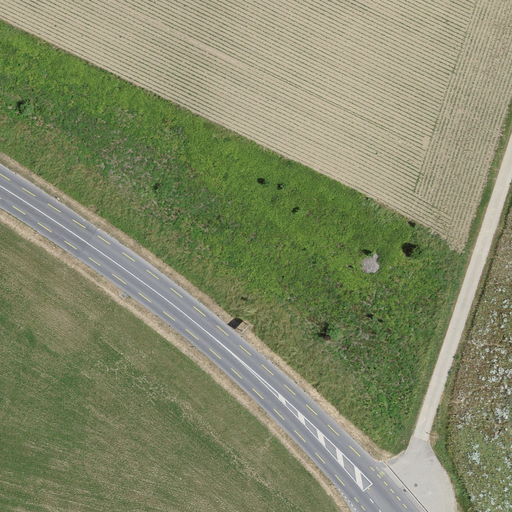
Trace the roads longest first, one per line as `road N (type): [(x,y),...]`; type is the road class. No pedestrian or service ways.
road 1 (secondary): [(382,511),(256,371),(98,245),(0,183)]
road 2 (unclassified): [(399,511),(511,163)]
